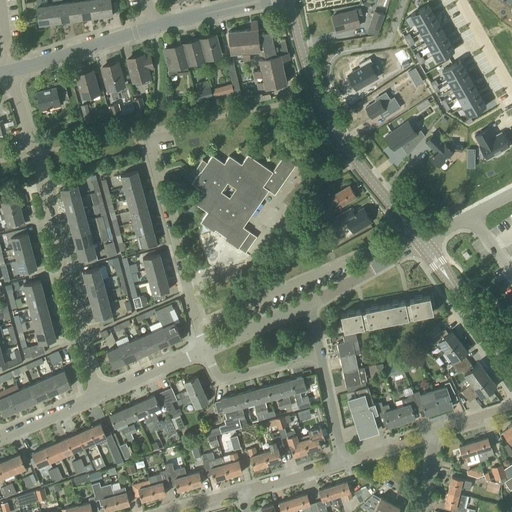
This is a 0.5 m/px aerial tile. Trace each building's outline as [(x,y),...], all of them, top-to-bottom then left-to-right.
[(50,23),(47,5),(42,5),(41,0),(35,0),(39,25),(50,23)] [(50,23),(60,22),(57,0),(52,0),(53,4),(47,5),(50,23)] [(71,20),(68,2),(63,3),(62,0),(57,0),(60,22),(71,20)] [(71,20),(81,19),(77,0),(73,0),(73,1),(68,2),(71,20)] [(91,17),(88,0),(77,0),(81,19),(91,17)] [(88,0),(91,17),(102,16),(99,0),(88,0)] [(99,0),(102,16),(112,14),(109,0),(99,0)] [(428,4),(410,15),(415,24),(433,14),(428,4)] [(359,19),(363,18),(361,9),(332,17),(337,32),(360,26),(359,19)] [(380,29),(385,14),(374,10),(367,33),(377,35),(379,29),(380,29)] [(433,14),(415,24),(420,33),(439,23),(433,14)] [(258,49),(257,29),(256,21),(250,22),(251,30),(242,30),(244,52),(243,52),(243,61),(250,60),(249,52),(259,51),(259,49),(258,49)] [(439,23),(420,33),(426,42),(444,32),(439,23)] [(285,43),(277,45),(273,29),(258,30),(258,29),(257,29),(258,49),(259,49),(260,49),(263,59),(279,55),(288,53),(285,43)] [(230,53),(243,52),(244,52),(242,30),(228,32),(230,53)] [(444,32),(426,42),(431,51),(449,41),(444,32)] [(203,59),(204,59),(220,55),(215,35),(198,40),(203,59)] [(205,63),(204,59),(203,59),(198,40),(181,45),(186,64),(191,63),(192,67),(197,68),(201,67),(205,63)] [(449,41),(431,51),(436,60),(454,50),(449,41)] [(170,68),(186,64),(181,45),(165,49),(170,68)] [(262,74),(283,69),(281,61),(289,59),(288,53),(279,55),(263,59),(258,60),(261,69),(253,71),(254,78),(262,76),(262,74)] [(127,59),(133,81),(148,77),(146,71),(153,68),(150,54),(142,56),(142,55),(127,59)] [(400,67),(407,57),(402,54),(395,64),(400,67)] [(253,95),(242,97),(232,57),(227,58),(236,99),(237,104),(254,102),(253,95)] [(362,70),(349,77),(357,91),(378,80),(371,66),(374,65),(371,60),(360,66),(362,70)] [(460,60),(442,70),(447,79),(465,69),(460,60)] [(108,89),(123,85),(118,63),(102,67),(108,89)] [(408,72),(411,78),(418,73),(415,67),(408,72)] [(262,74),(262,76),(263,82),(256,83),(258,90),(286,83),(283,69),(262,74)] [(465,69),(447,79),(452,88),(470,78),(465,69)] [(83,97),(99,93),(93,71),(77,75),(83,97)] [(470,78),(452,88),(457,98),(475,87),(470,78)] [(41,109),(59,104),(60,104),(59,102),(68,99),(63,80),(53,82),(54,88),(37,92),(41,109)] [(231,83),(212,88),(215,99),(234,94),(231,83)] [(197,102),(213,97),(210,87),(194,91),(197,102)] [(475,87),(457,98),(462,107),(481,96),(475,87)] [(376,101),(366,108),(373,118),(380,114),(381,116),(384,114),(386,117),(400,107),(394,97),(390,100),(386,93),(375,100),(376,101)] [(481,96),(462,107),(468,116),(486,106),(481,96)] [(137,111),(145,109),(142,97),(134,100),(137,111)] [(122,114),(118,103),(109,106),(112,117),(122,114)] [(85,124),(92,122),(87,104),(81,106),(85,124)] [(3,123),(3,120),(0,120),(0,135),(6,133),(10,131),(9,126),(13,125),(12,121),(3,123)] [(407,121),(385,138),(394,150),(409,139),(414,146),(424,135),(420,130),(416,133),(407,121)] [(488,128),(474,135),(480,145),(479,145),(487,159),(509,146),(501,132),(492,138),(491,135),(492,135),(488,128)] [(448,148),(443,143),(433,132),(424,141),(435,151),(429,157),(439,167),(452,153),(454,151),(462,151),(463,145),(452,144),(448,148)] [(269,191),(274,195),(296,164),(283,156),(272,171),(248,154),(241,164),(229,156),(224,163),(217,158),(211,166),(202,160),(196,169),(200,172),(192,184),(204,192),(196,204),(207,212),(200,222),(214,232),(220,223),(231,230),(225,239),(238,248),(245,252),(256,236),(243,227),(269,191)] [(124,187),(141,183),(137,171),(121,175),(124,187)] [(95,193),(100,191),(96,175),(90,176),(95,193)] [(104,193),(109,191),(106,179),(101,180),(104,193)] [(127,199),(144,195),(141,183),(124,187),(127,199)] [(63,201),(80,196),(77,184),(60,189),(63,201)] [(342,206),(356,198),(349,186),(326,199),(330,206),(338,201),(342,206)] [(98,204),(103,203),(100,191),(95,193),(96,199),(98,204)] [(107,205),(112,203),(109,191),(104,193),(107,205)] [(130,211),(147,206),(144,195),(127,199),(130,211)] [(67,213),(83,208),(80,196),(63,201),(67,213)] [(4,213),(21,209),(18,197),(1,201),(4,213)] [(133,223),(150,218),(147,206),(130,211),(133,223)] [(70,225),(87,220),(83,208),(67,213),(70,225)] [(354,214),(351,208),(330,220),(335,230),(348,223),(354,233),(372,222),(363,209),(354,214)] [(14,224),(24,221),(21,209),(4,213),(0,213),(0,214),(1,219),(6,218),(7,225),(4,225),(6,230),(15,228),(14,224)] [(312,225),(322,218),(318,211),(308,218),(312,225)] [(136,234),(153,230),(150,218),(133,223),(136,234)] [(73,236),(90,232),(87,220),(70,225),(73,236)] [(119,227),(113,228),(115,236),(116,236),(117,240),(121,238),(120,235),(121,235),(119,227)] [(13,249),(30,245),(27,233),(18,235),(16,230),(5,233),(8,243),(12,243),(13,249)] [(153,230),(136,234),(140,247),(157,242),(153,230)] [(76,248),(93,244),(90,232),(73,236),(76,248)] [(107,258),(117,255),(114,242),(103,244),(107,258)] [(93,244),(76,248),(79,260),(96,256),(93,244)] [(17,261),(33,257),(30,245),(13,249),(17,261)] [(146,270),(163,266),(159,254),(143,258),(146,270)] [(33,257),(17,261),(20,273),(37,269),(33,257)] [(118,275),(122,274),(118,257),(108,260),(109,265),(115,264),(118,275)] [(482,274),(492,268),(488,262),(478,269),(482,274)] [(149,282),(166,277),(163,266),(146,270),(149,282)] [(86,284),(102,279),(99,267),(82,272),(86,284)] [(129,287),(135,286),(134,281),(133,281),(131,274),(126,276),(129,287)] [(166,277),(149,282),(152,294),(169,289),(166,277)] [(89,296),(105,291),(102,279),(86,284),(89,296)] [(26,297),(43,292),(40,280),(23,285),(26,297)] [(9,301),(15,300),(12,291),(13,291),(11,284),(5,285),(7,293),(9,301)] [(135,286),(129,287),(132,298),(133,298),(135,308),(142,306),(140,296),(138,297),(135,289),(136,289),(135,286)] [(92,307),(109,303),(105,291),(89,296),(92,307)] [(29,309),(46,304),(43,292),(26,297),(29,309)] [(385,305),(388,321),(433,312),(429,296),(409,300),(410,301),(405,302),(405,301),(385,305)] [(109,303),(92,307),(95,319),(112,315),(109,303)] [(33,320),(49,316),(46,304),(29,309),(33,320)] [(163,327),(170,343),(181,338),(169,311),(173,309),(171,304),(155,311),(163,327)] [(341,331),(388,321),(385,305),(365,309),(365,310),(361,311),(360,310),(340,314),(342,321),(339,322),(341,331)] [(143,313),(145,318),(153,315),(151,310),(143,313)] [(138,322),(145,318),(143,313),(135,317),(138,322)] [(16,325),(25,322),(23,322),(22,318),(19,319),(18,315),(13,316),(16,325)] [(36,332),(52,327),(49,316),(33,320),(36,332)] [(121,323),(125,331),(123,328),(131,325),(129,320),(121,323)] [(19,336),(24,335),(23,331),(27,330),(25,322),(16,325),(19,336)] [(117,335),(125,331),(121,323),(113,327),(117,335)] [(52,327),(36,332),(39,344),(56,340),(52,327)] [(159,348),(170,343),(163,327),(152,332),(159,348)] [(102,338),(109,335),(106,329),(100,332),(102,338)] [(445,351),(459,341),(452,331),(448,333),(445,329),(423,344),(427,349),(438,341),(445,351)] [(148,353),(159,348),(152,332),(141,337),(148,353)] [(354,355),(354,354),(352,341),(357,340),(355,332),(343,335),(344,342),(337,343),(338,352),(340,352),(341,357),(339,358),(340,358),(354,355)] [(24,335),(19,336),(22,348),(25,358),(32,356),(29,346),(27,347),(24,335)] [(136,358),(148,353),(141,337),(129,342),(136,358)] [(454,368),(465,361),(466,362),(468,361),(463,355),(467,352),(459,341),(445,351),(453,361),(451,363),(454,368)] [(125,363),(136,358),(129,342),(118,347),(125,363)] [(416,354),(422,350),(418,343),(412,346),(416,354)] [(114,368),(125,363),(118,347),(107,352),(114,368)] [(14,351),(16,358),(17,363),(22,361),(19,349),(14,351)] [(0,369),(9,367),(7,361),(4,362),(1,351),(0,351),(0,369)] [(52,364),(62,360),(58,351),(48,355),(52,364)] [(401,362),(414,358),(411,351),(399,355),(401,362)] [(343,372),(357,369),(355,357),(360,356),(360,353),(354,354),(354,355),(340,358),(341,366),(343,366),(344,371),(342,372),(343,372)] [(33,361),(35,366),(44,363),(41,358),(33,361)] [(28,370),(35,366),(33,361),(26,364),(28,370)] [(464,374),(471,384),(473,387),(478,384),(477,383),(479,382),(478,381),(487,374),(478,363),(473,367),(468,361),(466,362),(465,361),(454,368),(458,374),(462,371),(465,374),(464,374)] [(11,371),(13,376),(21,372),(19,367),(11,371)] [(357,369),(343,372),(344,380),(346,380),(347,386),(345,386),(346,387),(360,384),(357,369)] [(53,375),(60,391),(71,386),(64,370),(53,375)] [(4,380),(13,376),(11,371),(0,375),(0,376),(2,382),(3,382),(2,381),(4,380)] [(492,390),(496,387),(487,374),(478,381),(479,382),(477,383),(478,384),(473,387),(471,384),(462,391),(469,402),(479,395),(481,398),(492,390)] [(48,396),(60,391),(53,375),(41,380),(48,396)] [(294,392),(296,399),(298,409),(311,406),(308,396),(301,398),(300,391),(306,389),(302,376),(290,380),(294,392)] [(190,395),(203,389),(197,377),(184,382),(187,390),(178,394),(180,398),(176,400),(177,401),(190,395)] [(37,401),(48,396),(41,380),(30,385),(37,401)] [(288,394),(294,392),(290,380),(279,383),(282,396),(282,395),(284,400),(286,408),(287,412),(292,410),(288,394)] [(432,390),(439,411),(452,407),(447,392),(453,390),(449,382),(445,383),(445,386),(432,390)] [(271,399),(282,396),(279,383),(267,386),(271,399)] [(26,406),(37,401),(30,385),(19,390),(26,406)] [(265,400),(271,399),(267,386),(256,389),(264,419),(269,418),(265,400)] [(355,397),(348,400),(352,412),(368,407),(368,406),(373,404),(367,386),(353,391),(355,397)] [(171,403),(172,403),(172,402),(177,400),(171,387),(165,390),(171,403)] [(190,395),(177,401),(178,405),(183,403),(184,405),(192,401),(195,408),(208,402),(203,389),(190,395)] [(258,421),(264,419),(256,389),(244,392),(247,405),(253,403),(258,419),(252,420),(253,423),(258,421)] [(15,411),(26,406),(19,390),(8,395),(15,411)] [(175,410),(172,403),(171,403),(165,390),(159,393),(165,406),(166,405),(177,431),(185,428),(180,415),(182,414),(180,408),(175,410)] [(425,415),(439,411),(432,390),(420,394),(419,391),(413,393),(415,402),(417,406),(422,405),(425,415)] [(242,406),(247,405),(244,392),(232,395),(241,428),(247,426),(242,406)] [(160,408),(165,406),(159,393),(143,400),(152,422),(153,424),(155,429),(156,431),(165,427),(168,435),(176,432),(170,418),(163,422),(162,420),(159,421),(154,410),(160,408)] [(410,404),(415,402),(413,393),(406,395),(407,398),(401,400),(403,406),(396,408),(401,423),(414,418),(410,404)] [(0,408),(3,416),(15,411),(8,395),(0,398),(0,408)] [(221,433),(241,428),(232,395),(215,400),(218,411),(223,410),(226,419),(224,419),(226,424),(219,426),(221,433)] [(143,400),(132,405),(137,418),(143,415),(148,426),(153,424),(152,422),(143,400)] [(401,423),(396,408),(390,410),(388,404),(382,406),(381,402),(373,404),(378,413),(378,414),(383,412),(388,427),(401,423)] [(373,415),(378,413),(373,404),(368,406),(368,407),(352,412),(359,436),(378,430),(373,415)] [(126,422),(137,418),(132,405),(121,410),(126,422)] [(115,427),(126,422),(121,410),(109,415),(115,427)] [(303,410),(297,412),(300,420),(306,418),(303,410)] [(289,414),(275,419),(278,428),(284,427),(287,426),(286,423),(291,421),(289,414)] [(106,436),(100,423),(89,428),(94,441),(106,436)] [(128,426),(131,434),(137,431),(134,424),(128,426)] [(511,425),(502,432),(511,445),(511,444),(511,425)] [(131,434),(128,426),(123,429),(127,439),(132,437),(131,434)] [(308,430),(310,438),(304,440),(303,440),(307,452),(321,448),(319,441),(325,439),(321,426),(308,430)] [(94,441),(89,428),(77,433),(83,446),(88,444),(90,447),(96,445),(94,441)] [(286,432),(293,456),(307,452),(303,440),(304,440),(303,437),(298,438),(297,434),(296,434),(294,429),(286,432)] [(72,451),(83,446),(77,433),(66,438),(72,451)] [(211,445),(218,443),(215,434),(208,437),(211,445)] [(233,450),(241,448),(237,435),(230,437),(233,450)] [(284,448),(282,441),(280,435),(272,438),(273,441),(268,443),(270,450),(264,452),(268,464),(282,460),(279,450),(284,448)] [(473,442),(476,452),(480,462),(488,459),(487,456),(493,455),(487,437),(473,442)] [(61,456),(72,451),(66,438),(55,443),(61,456)] [(159,447),(156,441),(150,444),(153,450),(159,447)] [(469,454),(476,452),(473,442),(459,446),(464,463),(471,461),(469,454)] [(49,461),(61,456),(55,443),(43,448),(49,461)] [(125,459),(132,456),(126,443),(119,446),(125,459)] [(268,464),(264,452),(257,454),(255,447),(247,449),(253,469),(268,464)] [(38,466),(49,461),(43,448),(32,453),(38,466)] [(122,463),(116,449),(110,452),(116,466),(122,463)] [(224,464),(228,476),(242,472),(236,453),(229,455),(231,462),(224,464)] [(8,459),(14,473),(25,468),(19,454),(8,459)] [(101,456),(96,458),(101,470),(107,468),(106,468),(101,456)] [(228,476),(224,464),(222,457),(208,461),(210,468),(214,480),(228,476)] [(76,460),(81,472),(86,470),(81,458),(76,460)] [(0,472),(2,478),(14,473),(8,459),(0,462),(0,472)] [(77,474),(81,472),(76,460),(71,462),(77,474)] [(127,475),(136,473),(132,461),(124,463),(127,475)] [(190,487),(187,475),(186,475),(184,467),(174,470),(172,462),(164,464),(166,469),(167,476),(171,475),(172,479),(171,479),(173,486),(176,485),(178,490),(190,487)] [(507,480),(511,476),(511,463),(504,470),(503,470),(507,480)] [(503,470),(504,470),(502,464),(491,467),(496,482),(500,483),(503,482),(504,482),(507,480),(503,470)] [(53,469),(58,480),(63,478),(57,466),(53,469)] [(481,466),(466,470),(468,474),(477,477),(484,475),(481,466)] [(53,483),(58,480),(53,469),(48,471),(53,483)] [(169,480),(167,476),(166,469),(160,471),(160,473),(148,476),(154,497),(166,493),(165,488),(170,486),(168,480),(169,480)] [(187,475),(190,487),(202,483),(200,477),(205,476),(203,470),(187,475)] [(28,488),(34,485),(33,484),(37,483),(33,474),(23,478),(28,488)] [(141,500),(154,497),(148,476),(149,480),(131,485),(135,496),(140,495),(141,500)] [(458,494),(458,493),(460,487),(470,489),(472,482),(451,477),(448,491),(458,494)] [(91,484),(95,496),(98,495),(101,505),(104,505),(105,510),(118,507),(114,495),(113,490),(111,483),(101,486),(99,481),(91,484)] [(500,483),(496,482),(488,481),(486,490),(497,493),(500,483)] [(333,486),(336,496),(343,494),(345,500),(352,498),(347,482),(333,486)] [(6,485),(10,495),(16,493),(12,483),(6,485)] [(5,498),(10,495),(6,485),(0,488),(5,498)] [(329,498),(336,496),(333,486),(318,491),(321,501),(316,502),(319,511),(318,511),(327,511),(326,506),(331,505),(329,498)] [(118,507),(130,504),(128,498),(133,496),(131,490),(126,491),(125,487),(113,490),(114,495),(118,507)] [(38,501),(47,498),(44,488),(35,490),(38,501)] [(359,502),(366,499),(360,489),(354,492),(359,502)] [(467,495),(458,493),(458,494),(448,491),(444,506),(464,511),(463,511),(474,511),(475,510),(464,507),(467,495)] [(25,494),(16,497),(18,506),(28,503),(25,494)] [(293,498),(296,509),(303,507),(304,511),(307,511),(312,511),(307,494),(293,498)] [(381,497),(380,498),(374,495),(362,507),(371,511),(384,511),(391,500),(388,498),(387,500),(381,497)] [(79,511),(93,511),(92,507),(97,505),(95,496),(88,498),(90,502),(78,505),(79,511)] [(289,511),(296,509),(293,498),(278,503),(281,510),(275,511),(289,511)] [(391,500),(384,511),(396,511),(400,507),(395,504),(396,503),(391,500)] [(0,504),(2,511),(10,511),(8,501),(0,504)]
